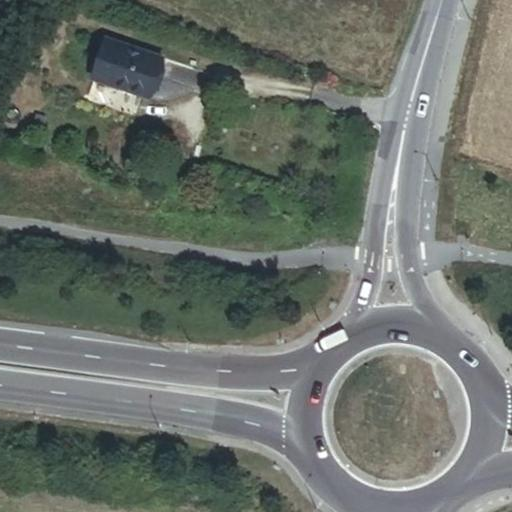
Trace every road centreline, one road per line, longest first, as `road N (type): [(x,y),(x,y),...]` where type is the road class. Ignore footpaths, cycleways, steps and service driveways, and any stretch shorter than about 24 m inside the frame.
road 1 (unknown): [(408,110),(77,12),(57,85)]
road 2 (trunk): [(0,386),(263,427),(310,451)]
road 3 (trunk): [(315,373),(218,372),(0,345)]
road 4 (tertiary): [(390,218),(408,110),(439,0)]
road 5 (tertiary): [(441,337),(419,301),(390,218)]
road 6 (tertiary): [(390,218),(351,337)]
